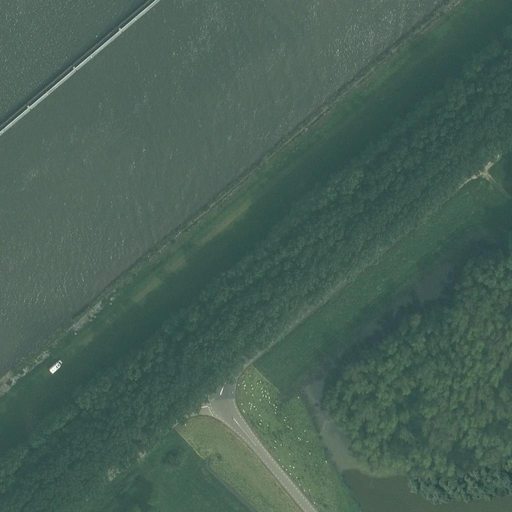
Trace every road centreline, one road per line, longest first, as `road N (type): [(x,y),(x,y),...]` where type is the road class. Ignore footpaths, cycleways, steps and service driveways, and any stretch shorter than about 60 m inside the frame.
road 1 (tertiary): [(219,402),(227,376),(511,135)]
road 2 (unclassified): [(68,511),(178,417),(219,402)]
road 3 (tertiary): [(309,511),(219,402)]
